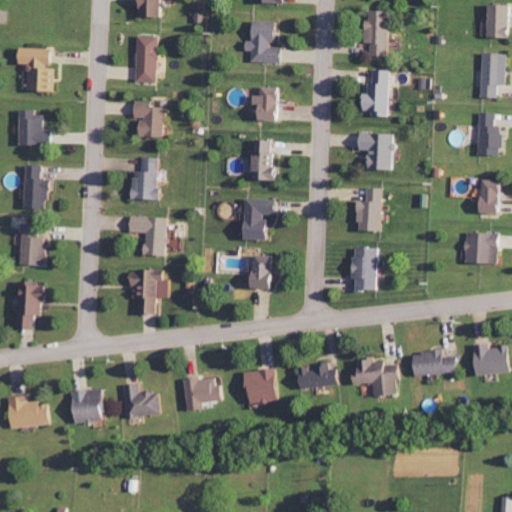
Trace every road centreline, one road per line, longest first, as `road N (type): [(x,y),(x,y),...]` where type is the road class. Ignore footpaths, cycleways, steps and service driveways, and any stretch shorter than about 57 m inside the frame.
road 1 (residential): [(511,298),(0,357)]
road 2 (residential): [(84,347),(101,0)]
road 3 (residential): [(312,321),(325,0)]
